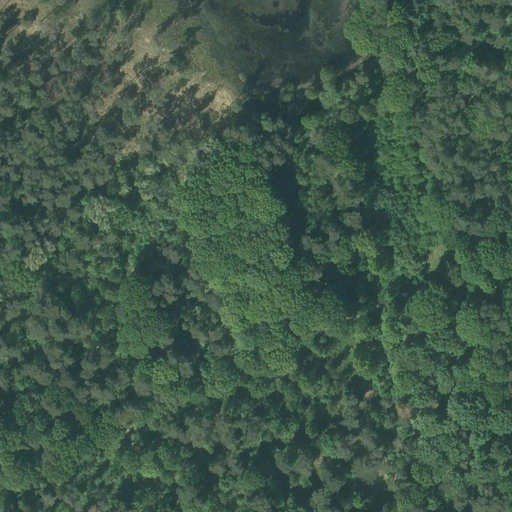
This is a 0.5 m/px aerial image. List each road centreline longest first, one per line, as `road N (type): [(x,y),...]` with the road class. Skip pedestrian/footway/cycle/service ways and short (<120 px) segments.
road 1 (track): [(114,417),(301,335),(445,285),(511,287)]
road 2 (track): [(114,417),(0,357)]
road 3 (track): [(0,472),(114,417)]
